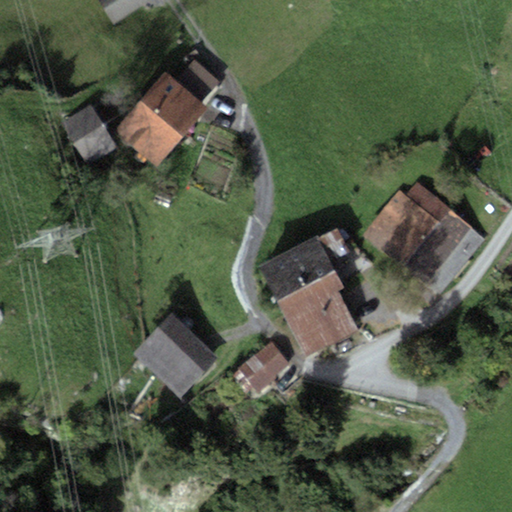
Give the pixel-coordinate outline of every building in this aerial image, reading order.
[(101,0),(114,20),(139,4),(137,0),(101,0)] [(168,78),(119,133),(152,160),(192,117),(200,106),(198,104),(215,83),(193,64),(175,85),(168,78)] [(86,111),(67,123),(90,160),(109,147),(86,111)] [(405,199),(401,194),(366,237),(382,248),(384,244),(440,290),(451,276),(455,279),(468,262),(464,259),(479,241),(417,186),(405,199)] [(320,293),(322,295),(329,291),(336,288),(324,263),(346,251),(337,233),(262,272),(268,284),(272,281),(287,310),(320,293)] [(349,329),(329,291),(322,295),(320,293),(287,310),(309,350),(349,329)] [(173,322),(146,349),(178,379),(172,385),(178,392),(211,358),(173,322)] [(282,394),(300,379),(271,345),(233,376),(246,392),(254,386),(259,392),(272,381),(282,394)]
